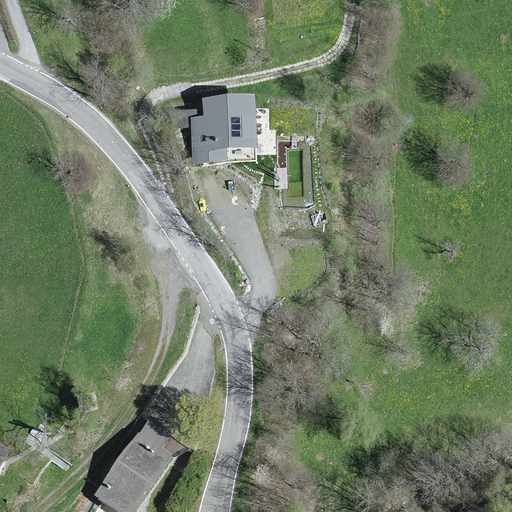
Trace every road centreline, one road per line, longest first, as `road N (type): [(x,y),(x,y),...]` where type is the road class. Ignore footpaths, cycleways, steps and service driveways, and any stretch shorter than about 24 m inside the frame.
road 1 (tertiary): [(0,69),(80,116),(135,173),(228,313),(241,375),(216,511)]
road 2 (track): [(348,0),(342,42),(314,68),(156,96),(145,121),(163,179),(149,194)]
